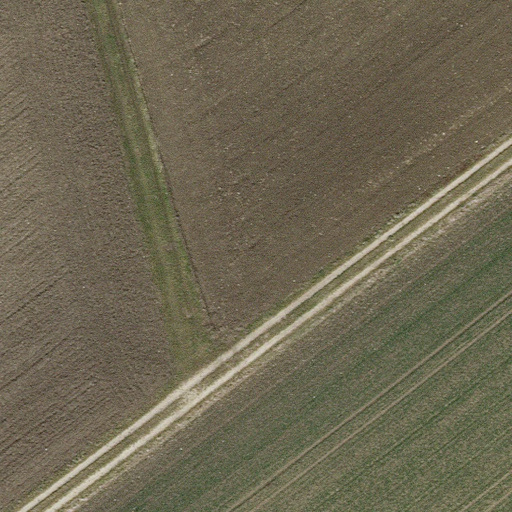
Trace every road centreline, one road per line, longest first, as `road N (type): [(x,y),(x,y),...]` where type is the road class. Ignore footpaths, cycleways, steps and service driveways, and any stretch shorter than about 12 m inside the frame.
road 1 (track): [(39,511),(511,156)]
road 2 (track): [(103,0),(204,388)]
